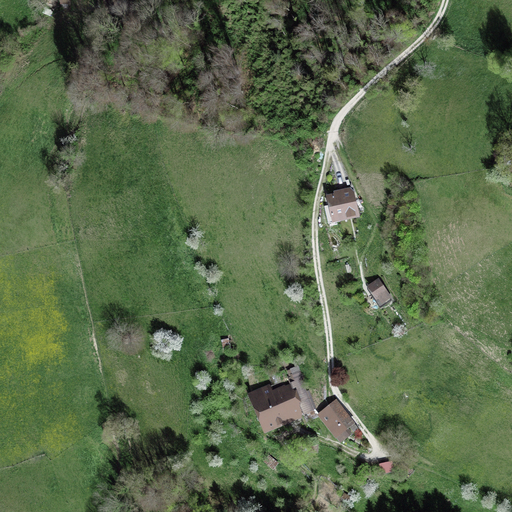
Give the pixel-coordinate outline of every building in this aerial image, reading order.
[(71,9),(71,0),(63,0),(63,9),(71,9)] [(52,18),(56,7),(45,3),(40,14),(52,18)] [(342,189),(327,192),(333,217),(356,211),(348,177),(340,179),(342,189)] [(379,281),(371,287),(378,297),(382,294),(386,300),(390,298),(379,281)] [(270,386),(251,393),(266,429),(282,423),(280,418),(305,408),(294,381),(272,390),(270,386)] [(337,400),(321,413),(336,434),(353,421),(337,400)] [(394,462),(380,466),(383,476),(397,472),(394,462)]
